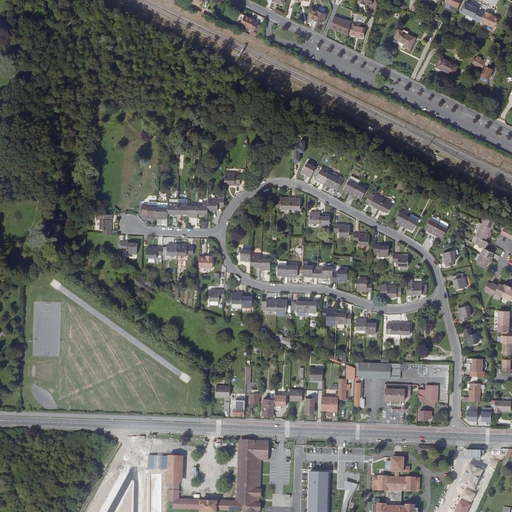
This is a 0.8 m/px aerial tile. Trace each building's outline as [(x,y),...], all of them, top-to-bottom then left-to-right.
[(369,8),(371,0),(359,0),(359,3),(366,5),(365,7),(369,8)] [(458,9),(461,0),(447,0),(446,4),(458,9)] [(481,22),(485,13),(478,10),(478,9),(475,8),(475,7),(470,5),(469,6),(465,4),(462,13),(474,19),(474,20),(481,23),(481,22)] [(322,24),(325,16),(311,10),(309,17),(313,19),(313,20),(322,24)] [(493,15),(486,12),(481,22),(495,29),(499,19),(492,16),(493,15)] [(251,21),(252,19),(244,16),(240,25),(254,32),(258,24),(254,22),(251,21)] [(347,22),(335,17),(330,28),(343,33),(342,34),(347,36),(350,22),(347,21),(347,22)] [(433,28),(440,31),(444,22),(437,20),(433,28)] [(355,26),(355,25),(352,24),(350,35),(363,38),(365,29),(355,26)] [(410,52),(416,40),(399,31),(395,40),(406,46),(405,48),(410,52)] [(483,63),(480,61),(480,60),(481,59),(478,58),(477,60),(475,59),(474,60),(473,60),(472,62),(473,63),(472,64),(473,65),(473,67),(477,69),(478,67),(483,69),(486,62),(484,61),(484,62),(483,63)] [(437,66),(442,69),(441,71),(453,77),(458,67),(440,59),(437,66)] [(486,84),(489,76),(481,72),(477,80),(486,84)] [(307,175),(312,177),(317,168),(308,163),(304,171),(308,174),(307,175)] [(322,180),(321,182),(325,184),(331,174),(322,169),(317,178),(322,180)] [(237,174),(227,173),(227,184),(231,184),(231,185),(241,186),(242,177),(241,177),(237,177),(237,175),(237,174)] [(341,176),(340,179),(331,174),(325,184),(330,186),(330,185),(339,190),(346,178),(341,176)] [(361,181),(353,176),(350,181),(359,186),(361,181)] [(350,192),(349,193),(354,196),(359,186),(350,181),(345,190),(350,192)] [(363,199),(368,191),(359,186),(354,196),(358,198),(358,197),(363,199)] [(376,206),(376,207),(380,210),(386,200),(377,195),(376,196),(372,193),(368,202),(376,206)] [(219,200),(210,200),(209,205),(209,212),(214,212),(214,210),(219,210),(219,206),(225,207),(226,197),(220,197),(219,200)] [(281,209),(292,209),(292,198),(287,198),(287,199),(282,199),(282,201),(281,207),(281,209)] [(297,198),(292,198),(292,209),(301,210),(302,200),(297,200),(297,198)] [(390,213),(394,205),(386,200),(380,210),(384,212),(385,211),(390,213)] [(178,204),(169,204),(169,208),(169,214),(174,214),(174,216),(179,216),(179,204),(178,204)] [(189,207),(189,205),(179,204),(179,216),(184,216),(184,215),(189,215),(189,207)] [(153,219),(158,219),(159,208),(149,207),(149,205),(144,205),(144,215),(148,216),(148,217),(153,217),(153,219)] [(209,216),(209,212),(209,205),(199,205),(199,208),(199,217),(204,217),(204,216),(209,216)] [(193,219),(199,219),(199,217),(199,208),(189,207),(189,215),(189,218),(193,218),(193,219)] [(169,208),(159,208),(158,219),(163,219),(163,218),(169,218),(169,214),(169,208)] [(321,224),(322,215),(322,212),(317,212),(317,213),(312,213),(311,223),(321,224)] [(401,223),(400,224),(405,227),(411,217),(402,212),(397,221),(401,223)] [(326,217),(326,216),(322,215),(321,224),(321,226),(331,227),(331,217),(326,217)] [(414,230),(419,221),(411,217),(405,227),(409,229),(410,227),(414,230)] [(479,237),(487,241),(496,222),(486,217),(477,236),(479,237)] [(101,229),(105,229),(105,235),(112,235),(113,225),(111,225),(111,220),(101,220),(101,229)] [(435,235),(440,225),(431,220),(426,229),(431,231),(430,232),(435,235)] [(449,225),(442,221),(440,225),(448,230),(449,226),(449,225)] [(345,225),(346,224),(336,223),(335,232),(340,232),(340,235),(350,236),(351,226),(345,225)] [(448,230),(440,225),(435,235),(439,237),(439,236),(444,238),(448,230)] [(511,239),(511,231),(509,230),(506,228),(502,235),(506,237),(509,238),(511,239)] [(365,235),(365,233),(356,233),(355,241),(361,242),(360,244),(370,244),(371,235),(365,235)] [(487,241),(479,237),(476,244),(485,248),(486,249),(489,242),(487,241)] [(133,243),(133,242),(124,242),(124,251),(128,251),(128,254),(138,254),(138,244),(133,243)] [(168,256),(178,256),(179,244),(174,244),(173,246),(168,245),(168,256)] [(184,244),(179,244),(178,256),(188,256),(188,255),(195,255),(195,248),(189,248),(189,246),(184,246),(184,244)] [(385,245),(385,244),(375,244),(375,252),(380,252),(380,255),(390,255),(390,246),(385,245)] [(158,256),(163,256),(163,247),(153,247),(153,248),(148,248),(148,258),(158,259),(158,256)] [(488,266),(494,253),(486,249),(485,248),(478,261),(480,261),(478,265),(485,268),(487,265),(488,266)] [(456,260),(454,251),(444,253),(446,257),(444,258),(447,266),(455,264),(454,261),(456,260)] [(251,264),(252,257),(252,252),(243,252),(242,252),(241,262),(246,263),(246,264),(251,264)] [(405,255),(405,254),(395,253),(395,261),(400,262),(399,264),(409,265),(410,255),(405,255)] [(201,257),(200,268),(214,268),(214,256),(209,256),(209,257),(207,257),(201,257)] [(261,260),(262,257),(252,257),(251,264),(251,267),(256,267),(256,269),(261,269),(261,260)] [(266,270),(271,271),(272,260),(261,260),(261,269),(261,271),(266,272),(266,270)] [(283,275),(283,276),(288,277),(289,266),(278,265),(278,275),(283,275)] [(308,276),(308,277),(318,277),(319,268),(314,268),(314,266),(304,265),(304,275),(308,276)] [(298,276),(299,266),(289,266),(288,277),(293,277),(293,276),(298,276)] [(324,266),(323,269),(319,268),(318,277),(328,278),(328,277),(333,277),(333,273),(334,267),(324,266)] [(338,270),(338,273),(333,273),(333,277),(333,281),(342,281),(343,280),(348,280),(348,271),(338,270)] [(462,277),(461,274),(452,276),(455,285),(456,285),(457,289),(467,286),(465,277),(462,277)] [(148,296),(152,290),(135,277),(130,283),(148,296)] [(364,292),(374,292),(374,283),(369,283),(369,281),(359,280),(359,290),(364,291),(364,292)] [(494,296),(499,286),(493,282),(492,284),(489,282),(485,289),(489,291),(488,292),(494,296)] [(503,297),(509,285),(506,283),(505,285),(501,283),(499,286),(495,293),(503,297)] [(414,285),(414,287),(409,287),(409,295),(419,296),(419,294),(424,295),(424,285),(414,285)] [(511,299),(511,288),(511,287),(511,286),(509,285),(503,297),(511,301),(511,299)] [(403,288),(389,287),(388,299),(394,299),(394,297),(402,298),(403,288)] [(221,300),(225,300),(226,292),(216,291),(216,293),(211,292),(210,302),(220,303),(221,300)] [(233,305),(242,305),(243,297),(243,294),(238,294),(238,295),(233,295),(233,305)] [(248,298),(248,297),(243,297),(242,305),(242,307),(252,307),(253,299),(248,298)] [(268,311),(277,311),(278,299),(273,299),(273,301),(268,301),(268,311)] [(283,300),(278,299),(277,311),(288,311),(288,301),(283,301),(283,300)] [(298,312),(308,312),(309,301),(303,301),(303,302),(298,302),(298,311),(298,312)] [(314,301),(309,301),(308,312),(318,313),(318,303),(314,303),(314,301)] [(472,315),(469,305),(460,308),(461,312),(459,313),(461,321),(469,319),(469,316),(472,315)] [(327,326),(338,326),(338,324),(338,321),(338,312),(338,310),(333,310),(333,311),(328,311),(328,318),(327,326)] [(343,314),(343,312),(338,312),(338,321),(338,324),(348,324),(348,323),(348,314),(343,314)] [(358,329),(368,330),(368,322),(368,319),(363,319),(363,320),(358,320),(358,329)] [(373,324),(373,323),(368,322),(368,330),(368,334),(378,334),(378,324),(373,324)] [(392,325),(388,325),(388,335),(402,335),(402,324),(397,324),(397,325),(392,325)] [(407,326),(407,324),(402,324),(402,335),(412,336),(412,326),(407,326)] [(473,334),(472,330),(464,332),(466,342),(468,341),(469,346),(478,343),(476,333),(473,334)] [(511,336),(511,332),(504,332),(504,336),(502,336),(502,343),(511,343),(511,336)] [(290,346),(291,339),(280,337),(279,344),(290,346)] [(511,352),(511,343),(504,343),(503,352),(504,352),(504,356),(511,356),(511,352)] [(472,364),(472,377),(485,377),(485,372),(483,371),(483,359),(468,359),(468,362),(469,363),(470,364),(472,364)] [(356,369),(341,362),(340,378),(347,378),(356,379),(356,378),(356,369)] [(366,363),(358,362),(357,378),(362,378),(364,378),(401,380),(402,364),(400,364),(389,363),(385,363),(382,363),(366,363)] [(407,365),(407,370),(417,370),(417,376),(431,376),(431,371),(432,371),(432,365),(407,365)] [(310,380),(323,381),(324,368),(311,368),(310,380)] [(339,398),(347,399),(347,378),(340,378),(339,397),(339,398)] [(471,401),(481,401),(481,384),(471,383),(471,388),(471,391),(471,401)] [(411,394),(412,385),(387,384),(386,400),(405,401),(405,393),(411,394)] [(217,396),(230,396),(231,386),(217,385),(217,396)] [(438,386),(428,385),(427,398),(432,400),(437,402),(438,386)] [(303,401),(303,390),(291,389),(291,400),(303,401)] [(427,390),(419,389),(419,394),(427,398),(427,390)] [(259,394),(253,393),(251,393),(251,403),(259,403),(260,394),(259,394)] [(427,398),(419,394),(419,400),(430,405),(432,400),(427,398)] [(287,405),(287,395),(276,395),(276,400),(276,405),(287,405)] [(339,411),(339,398),(339,397),(323,397),(322,410),(339,411)] [(274,416),(274,406),(276,406),(276,405),(276,400),(264,399),(263,415),(274,416)] [(511,410),(511,401),(495,401),(495,412),(501,413),(501,410),(511,410)] [(235,408),(234,414),(245,415),(245,409),(241,409),(241,402),(237,402),(237,408),(235,408)] [(315,414),(315,405),(307,405),(307,414),(315,414)] [(433,412),(420,411),(419,420),(428,420),(429,415),(433,416),(433,412)] [(478,411),(467,411),(467,418),(469,420),(478,421),(478,411)] [(492,412),(482,411),(482,421),(492,421),(492,412)] [(268,461),(268,442),(242,441),(239,503),(176,501),(176,483),(179,483),(179,457),(165,456),(164,485),(165,485),(165,501),(169,501),(170,508),(196,509),(196,511),(218,511),(218,510),(246,510),(245,511),(260,511),(261,505),(257,504),(257,498),(260,498),(261,498),(261,490),(260,490),(262,461),(268,461)] [(502,465),(505,466),(511,451),(511,449),(509,450),(502,465)] [(403,466),(404,458),(392,457),(392,461),(385,461),(385,470),(386,471),(386,473),(391,474),(391,471),(396,471),(395,478),(387,478),(387,477),(373,476),(372,490),(386,491),(385,505),(377,505),(377,506),(372,505),(371,511),(417,511),(417,509),(413,509),(413,506),(404,505),(404,507),(400,507),(401,491),(406,491),(406,492),(414,492),(414,491),(418,491),(419,479),(415,479),(415,478),(406,478),(406,479),(398,478),(399,471),(408,471),(409,466),(403,466)] [(467,511),(470,506),(469,506),(470,502),(472,503),(475,495),(474,495),(476,491),(474,490),(482,472),(470,466),(461,485),(468,488),(467,491),(465,491),(462,498),(463,499),(462,502),(460,502),(455,511),(467,511)] [(327,511),(329,473),(310,473),(308,511),(327,511)]
